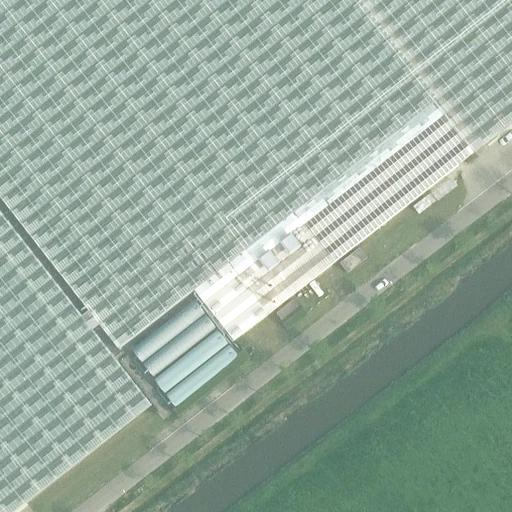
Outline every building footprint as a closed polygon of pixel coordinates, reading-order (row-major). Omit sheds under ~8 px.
[(511,0),(0,0),(0,198),(89,312),(99,326),(119,351),(195,292),(436,115),(469,159),(511,125),(511,0)] [(234,342),(469,159),(436,115),(195,292),(234,342)] [(418,215),(430,206),(424,198),(412,207),(418,215)] [(0,511),(16,511),(152,407),(93,331),(99,326),(89,312),(81,317),(0,214),(0,511)] [(357,248),(337,265),(346,275),(366,259),(357,248)] [(284,324),(301,311),(293,302),(277,314),(284,324)]
